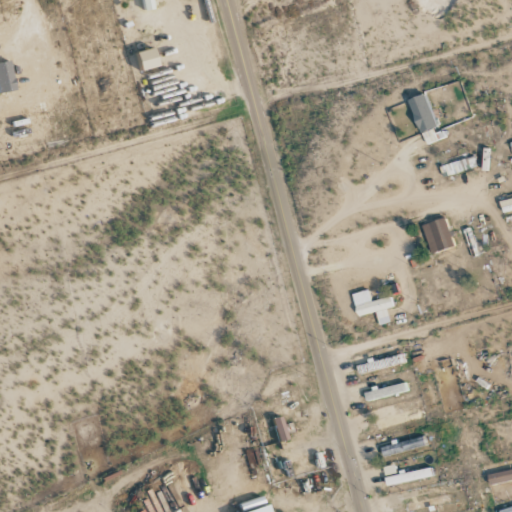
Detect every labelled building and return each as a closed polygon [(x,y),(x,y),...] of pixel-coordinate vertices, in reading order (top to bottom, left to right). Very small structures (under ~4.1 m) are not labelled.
[(129,52),(132,71),(149,68),(146,49),(129,52)] [(436,127),(423,94),(407,100),(419,133),(436,127)] [(476,166),(473,156),(440,166),(443,176),(476,166)] [(501,212),(511,210),(511,198),(499,200),(501,212)] [(454,246),(445,217),(422,224),(430,253),(454,246)] [(379,325),(390,323),(387,308),(393,306),(391,296),(371,301),(368,290),(352,294),(357,316),(376,312),(379,325)] [(365,402),(408,391),(406,382),(363,392),(365,402)] [(392,415),(391,411),(379,414),(380,418),(371,421),(374,430),(420,418),(418,408),(392,415)] [(267,419),(274,441),(283,438),(276,416),(267,419)] [(380,449),(383,458),(425,445),(423,436),(380,449)] [(382,467),(386,486),(432,476),(430,467),(396,474),(394,464),(382,467)] [(511,468),(487,475),(489,485),(511,479),(511,468)] [(406,511),(447,502),(445,494),(402,505),(404,511),(406,511)]
